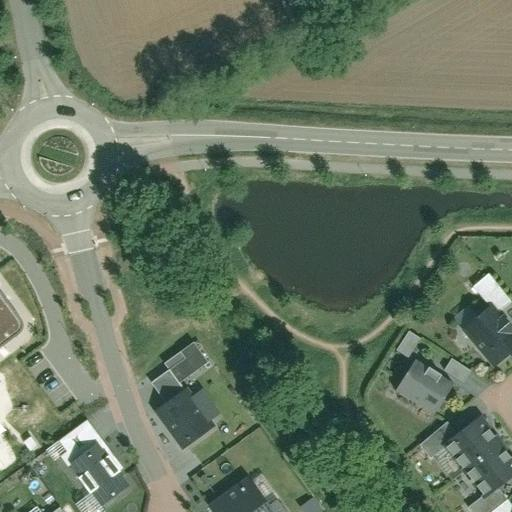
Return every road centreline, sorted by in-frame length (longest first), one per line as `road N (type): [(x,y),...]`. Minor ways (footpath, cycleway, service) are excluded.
road 1 (tertiary): [(511,148),(191,135),(105,144)]
road 2 (residential): [(184,510),(135,428),(68,201)]
